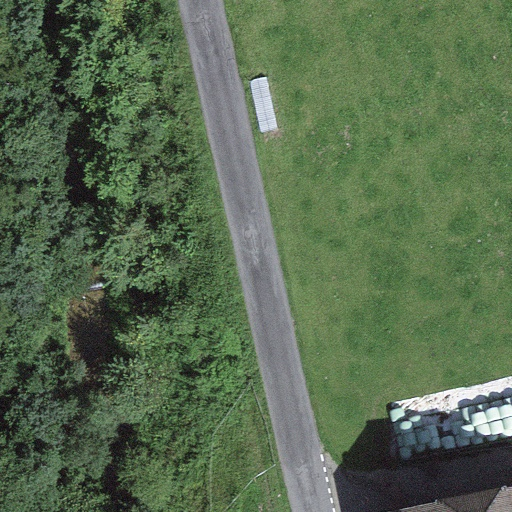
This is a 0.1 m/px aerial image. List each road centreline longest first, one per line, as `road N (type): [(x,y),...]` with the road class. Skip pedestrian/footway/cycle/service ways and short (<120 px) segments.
road 1 (unclassified): [(314,511),(200,0)]
road 2 (track): [(311,499),(511,463)]
